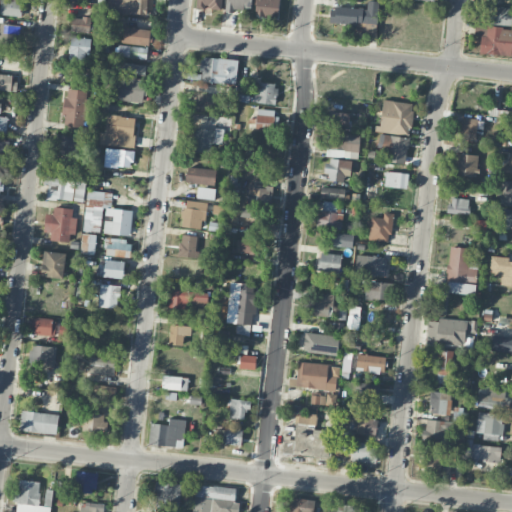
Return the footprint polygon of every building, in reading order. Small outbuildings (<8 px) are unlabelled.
[(0,0),(0,13),(21,14),(21,0),(0,0)] [(196,0),(195,8),(220,11),(221,0),(196,0)] [(225,0),(226,9),(251,10),(251,0),(225,0)] [(255,0),(255,16),(278,17),(278,0),(255,0)] [(378,1),(367,0),(367,9),(330,7),(329,24),(362,26),(362,23),(377,24),(378,1)] [(511,7),(484,6),(483,24),(511,24),(511,7)] [(72,16),(70,31),(89,33),(91,18),(72,16)] [(0,26),(0,43),(16,47),(20,26),(1,23),(0,26)] [(511,55),(511,27),(475,26),(475,36),(481,36),(480,54),(511,55)] [(149,45),(150,29),(123,28),(123,43),(149,45)] [(90,38),(71,37),(70,60),(89,61),(90,38)] [(117,57),(147,58),(147,47),(118,46),(117,57)] [(236,83),(237,59),(201,58),(200,83),(236,83)] [(145,75),(145,64),(118,63),(117,74),(145,75)] [(0,90),(14,92),(16,76),(0,73),(0,90)] [(145,101),(146,78),(112,77),(111,100),(145,101)] [(252,102),(275,104),(277,84),(259,82),(257,95),(253,94),(252,102)] [(63,117),(65,117),(64,127),(85,127),(87,90),(65,89),(63,117)] [(218,112),(219,94),(194,93),(193,111),(218,112)] [(413,103),(382,100),(378,131),(410,135),(413,103)] [(511,109),(489,108),(489,116),(503,117),(502,127),(511,128),(511,109)] [(249,130),(276,130),(276,110),(257,109),(256,118),(250,118),(249,130)] [(350,112),(327,111),(327,126),(349,126),(350,112)] [(100,144),(133,147),(136,118),(107,115),(105,134),(101,134),(100,144)] [(194,128),(193,152),(210,153),(211,143),(222,144),(223,128),(230,128),(230,116),(199,115),(199,128),(194,128)] [(0,133),(6,134),(8,117),(0,116),(0,133)] [(460,139),(476,139),(477,118),(461,118),(460,139)] [(360,135),(328,134),(327,156),(359,158),(360,135)] [(59,154),(79,155),(80,136),(54,135),(54,145),(59,145),(59,154)] [(378,160),(406,163),(408,137),(381,135),(378,160)] [(132,168),(133,151),(106,148),(104,166),(132,168)] [(511,174),(511,152),(510,152),(508,165),(504,165),(503,173),(511,174)] [(454,175),(476,177),(478,155),(456,153),(454,175)] [(351,160),(326,160),(325,179),(350,180),(351,160)] [(215,185),(216,170),(188,167),(186,182),(215,185)] [(407,188),(408,173),(386,172),(385,187),(407,188)] [(72,201),(75,180),(44,176),(43,184),(57,186),(57,190),(48,189),(46,198),(72,201)] [(84,200),(85,182),(75,181),(74,199),(84,200)] [(272,185),(248,184),(247,202),(271,203),(272,185)] [(197,198),(214,199),(215,189),(197,187),(197,198)] [(320,198),(345,199),(345,188),(320,187),(320,198)] [(112,192),(86,191),(84,226),(91,226),(90,231),(101,232),(102,205),(111,205),(112,192)] [(468,214),(469,199),(449,198),(448,213),(468,214)] [(203,229),(206,202),(184,200),(181,227),(203,229)] [(318,226),(341,229),(343,214),(336,213),(337,203),(322,201),(318,226)] [(43,232),(51,233),(50,240),(69,242),(70,234),(75,234),(77,218),(72,217),(73,209),(53,206),(52,214),(45,214),(43,232)] [(255,218),(256,208),(242,207),(241,216),(255,218)] [(104,234),(130,235),(131,209),(105,208),(104,234)] [(511,226),(511,209),(504,209),(503,226),(511,226)] [(389,242),(393,214),(383,212),(383,218),(371,217),(368,240),(389,242)] [(93,255),(96,235),(83,233),(80,252),(93,255)] [(340,246),(353,247),(353,234),(340,234),(340,246)] [(198,236),(180,235),(179,257),(197,258),(198,236)] [(240,253),(261,255),(262,240),(241,238),(240,253)] [(130,257),(131,240),(108,239),(107,256),(130,257)] [(470,248),(449,247),(447,281),(476,282),(476,269),(468,269),(470,248)] [(64,278),(65,252),(43,251),(42,277),(64,278)] [(317,271),(340,272),(341,254),(318,253),(317,271)] [(501,275),(500,284),(511,285),(511,261),(508,261),(509,257),(491,255),(489,273),(501,275)] [(364,275),(387,276),(388,257),(365,256),(364,275)] [(124,278),(124,261),(100,260),(99,277),(124,278)] [(389,282),(366,281),(365,299),(388,300),(389,282)] [(255,284),(229,282),(226,323),(252,325),(255,284)] [(475,283),(448,282),(447,293),(474,294),(475,283)] [(117,309),(120,286),(101,284),(98,307),(117,309)] [(84,288),(76,287),(75,301),(84,302),(84,288)] [(208,306),(208,292),(169,290),(168,307),(185,308),(185,305),(208,306)] [(311,315),(331,316),(332,294),(312,293),(311,315)] [(346,327),(356,330),(361,309),(352,306),(346,327)] [(53,318),(32,317),(31,334),(53,335),(53,318)] [(465,346),(466,320),(427,319),(426,344),(465,346)] [(57,342),(68,342),(69,325),(58,325),(57,342)] [(183,335),(191,336),(191,326),(170,325),(169,345),(183,345),(183,335)] [(339,335),(304,333),(303,352),(337,354),(339,335)] [(511,337),(493,335),(491,350),(511,353),(511,337)] [(55,366),(56,346),(31,345),(29,364),(55,366)] [(452,384),(453,350),(438,350),(437,383),(452,384)] [(255,370),(256,356),(239,355),(238,369),(255,370)] [(384,372),(385,356),(357,355),(356,370),(384,372)] [(115,376),(116,358),(90,357),(89,374),(115,376)] [(288,385),(336,391),(339,366),(298,361),(296,378),(289,377),(288,385)] [(188,378),(162,375),(161,388),(187,391),(188,378)] [(376,403),(378,385),(356,382),(353,400),(376,403)] [(116,387),(95,384),(92,397),(114,401),(116,387)] [(478,394),(477,407),(506,410),(508,392),(490,390),(489,395),(478,394)] [(446,414),(448,392),(430,392),(429,413),(446,414)] [(245,409),(250,410),(251,401),(230,398),(228,417),(244,419),(245,409)] [(56,435),(59,415),(22,409),(19,429),(56,435)] [(346,422),(356,423),(356,434),(375,435),(376,414),(346,412),(346,422)] [(476,432),(501,435),(504,414),(478,412),(476,432)] [(106,413),(83,413),(82,431),(105,432),(106,413)] [(328,458),(331,431),(314,429),(315,417),(296,414),(295,422),(305,423),(304,432),(295,431),(294,440),(309,441),(307,456),(328,458)] [(185,419),(169,419),(168,424),(149,423),(148,444),(183,446),(185,419)] [(437,441),(437,448),(444,448),(446,421),(425,420),(424,441),(437,441)] [(220,443),(241,445),(243,429),(227,428),(226,437),(221,436),(220,443)] [(375,461),(377,444),(332,440),(331,457),(375,461)] [(465,457),(499,461),(501,447),(466,443),(465,457)] [(95,494),(97,472),(76,471),(74,492),(95,494)] [(49,511),(50,507),(38,506),(40,482),(19,480),(18,492),(13,492),(12,502),(17,503),(15,511),(49,511)] [(181,483),(156,482),(155,508),(180,509),(181,483)]
